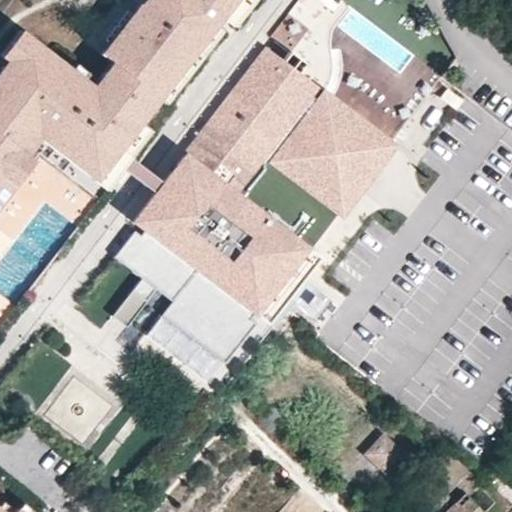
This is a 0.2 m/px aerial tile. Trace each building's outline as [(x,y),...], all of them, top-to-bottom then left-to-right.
[(0,180),(2,178),(21,152),(35,134),(104,186),(128,153),(127,153),(116,144),(154,95),(210,21),(217,12),(228,21),(244,0),(134,0),(134,1),(133,0),(95,50),(107,59),(88,83),(26,37),(2,68),(0,66),(0,180)] [(210,21),(154,95),(161,100),(217,26),(210,21)] [(26,37),(14,28),(0,46),(0,56),(2,58),(7,61),(26,37)] [(130,228),(111,253),(138,274),(128,288),(142,298),(152,285),(169,297),(158,311),(220,359),(251,319),(245,314),(250,308),(263,318),(312,252),(304,246),(333,208),(336,210),(390,140),(386,137),(404,114),(363,83),(345,106),(320,87),(313,96),(305,90),(311,81),(294,68),(301,59),(285,47),(279,56),(261,43),(229,85),(234,88),(228,95),(225,92),(130,218),(141,226),(136,232),(130,228)] [(146,128),(135,119),(116,144),(127,153),(146,128)] [(21,152),(2,178),(10,184),(30,159),(21,152)] [(0,195),(9,184),(2,178),(0,180),(0,195)] [(309,290),(303,298),(312,305),(318,297),(309,290)] [(400,453),(382,436),(366,454),(384,470),(400,453)] [(483,511),(465,493),(445,511),(483,511)]
